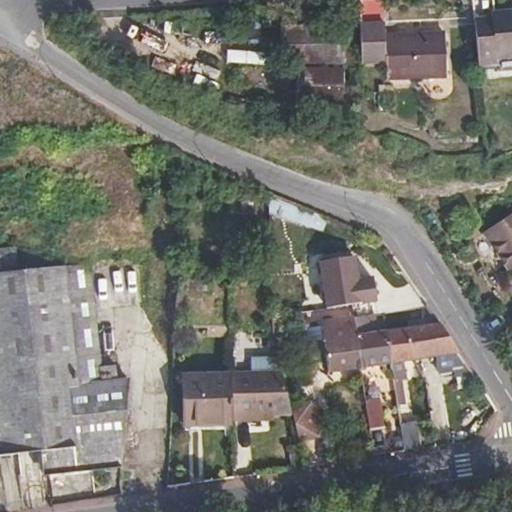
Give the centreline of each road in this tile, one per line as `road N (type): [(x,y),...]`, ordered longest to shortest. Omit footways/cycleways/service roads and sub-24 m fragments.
road 1 (unclassified): [(511,403),(398,232),(238,168),(76,75),(0,17)]
road 2 (residential): [(160,511),(511,464)]
